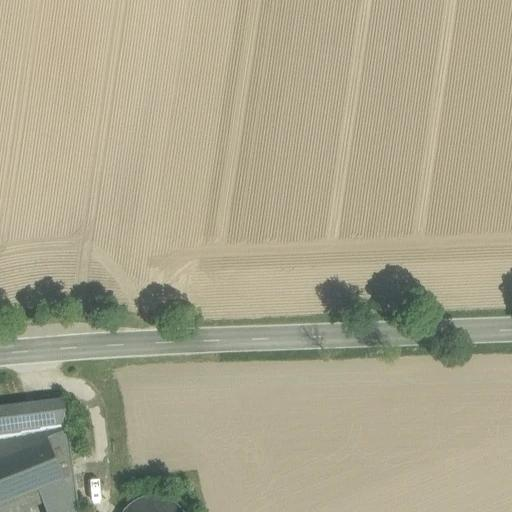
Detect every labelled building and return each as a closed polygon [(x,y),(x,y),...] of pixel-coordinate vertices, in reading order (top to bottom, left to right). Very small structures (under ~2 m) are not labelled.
[(63,400),(17,406),(23,450),(23,451),(22,451),(28,495),(33,493),(39,491),(74,477),(63,400)] [(17,406),(0,408),(0,458),(23,450),(17,406)] [(0,458),(0,506),(28,495),(22,451),(23,451),(23,450),(0,458)] [(39,491),(46,511),(78,511),(74,477),(39,491)] [(28,495),(0,506),(0,511),(24,511),(38,506),(33,493),(28,495)] [(180,511),(177,507),(165,499),(151,497),(137,500),(125,508),(122,511),(180,511)]
